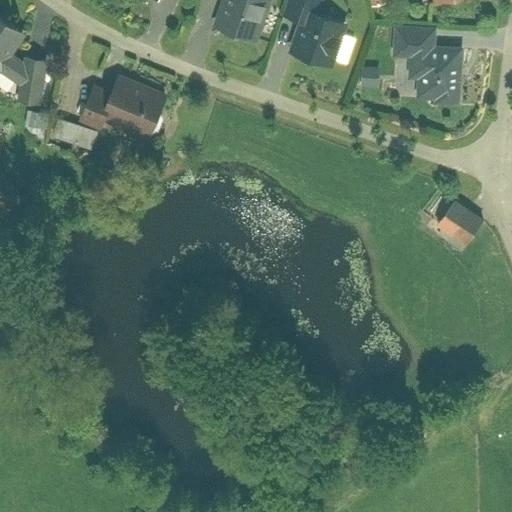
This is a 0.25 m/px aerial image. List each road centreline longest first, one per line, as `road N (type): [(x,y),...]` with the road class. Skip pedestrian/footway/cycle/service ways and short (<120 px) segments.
road 1 (residential): [(483,158),(454,158),(222,82),(50,0)]
road 2 (residential): [(511,28),(501,119),(483,158)]
